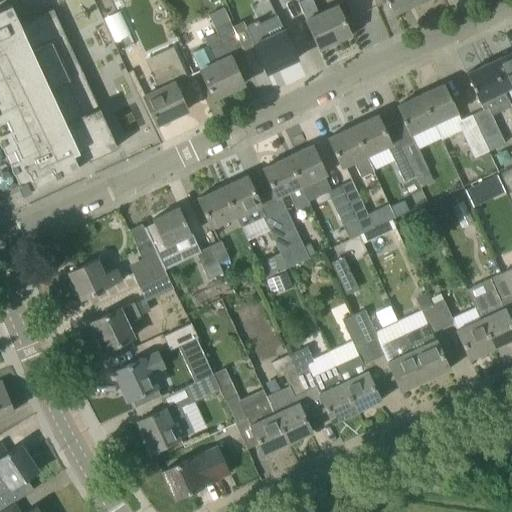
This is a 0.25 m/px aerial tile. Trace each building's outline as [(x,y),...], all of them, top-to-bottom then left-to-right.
[(319,49),(349,35),(336,5),(318,14),(311,0),(302,0),(298,2),(306,20),(305,20),(319,49)] [(371,0),(375,8),(387,2),(393,15),(416,4),(414,0),(371,0)] [(0,144),(21,191),(76,166),(76,165),(87,160),(116,147),(52,9),(19,24),(10,4),(0,8),(0,144)] [(121,9),(105,18),(117,42),(133,34),(121,9)] [(205,46),(192,52),(200,70),(212,98),(242,84),(230,58),(244,52),(232,26),(229,21),(225,11),(210,17),(215,27),(217,33),(204,39),(207,44),(207,45),(205,46)] [(266,73),(297,59),(283,30),(265,38),(257,21),(245,26),(253,44),(252,44),(266,73)] [(144,59),(151,75),(158,89),(143,96),(156,124),(186,110),(174,83),(187,77),(173,46),(144,59)] [(511,51),(490,62),(503,91),(511,86),(511,51)] [(482,110),(471,115),(488,151),(504,143),(492,116),(511,107),(503,91),(490,62),(466,73),(472,86),(471,86),(482,110)] [(443,84),(420,95),(433,123),(457,111),(449,96),(448,96),(443,84)] [(402,118),(400,119),(408,134),(433,123),(420,95),(396,106),(402,118)] [(352,126),(365,156),(390,144),(376,115),(352,126)] [(462,119),(456,121),(473,158),(488,151),(471,115),(462,119)] [(341,167),(352,162),(360,178),(373,172),(365,156),(352,126),(327,138),(341,167)] [(414,141),(400,148),(408,166),(414,177),(419,189),(433,182),(414,141)] [(311,145),(286,157),(308,205),(309,204),(308,201),(328,191),(331,190),(331,189),(311,145)] [(400,148),(390,153),(398,171),(403,181),(414,177),(408,166),(400,148)] [(276,197),(288,192),(296,210),(308,205),(286,157),(262,168),(276,197)] [(511,167),(499,173),(504,185),(511,181),(511,167)] [(496,174),(479,183),(487,200),(504,191),(496,174)] [(221,187),(235,217),(240,228),(264,217),(246,176),(221,187)] [(350,180),(339,185),(347,204),(356,223),(361,233),(372,228),(350,180)] [(331,190),(328,191),(337,209),(345,228),(356,223),(347,204),(339,185),(331,189),(331,190)] [(235,217),(221,187),(197,198),(210,228),(235,217)] [(170,244),(190,235),(178,207),(151,219),(154,225),(145,228),(144,227),(143,227),(143,228),(149,240),(154,252),(163,270),(179,263),(170,244)] [(285,211),(274,216),(296,265),(308,259),(302,247),(294,229),(285,211)] [(274,216),(264,221),(272,239),(287,269),(296,265),(274,216)] [(136,246),(149,240),(143,228),(143,227),(141,224),(129,230),(136,246)] [(219,242),(209,247),(218,265),(228,261),(219,242)] [(198,252),(194,254),(195,255),(207,281),(222,274),(218,265),(209,247),(198,252)] [(165,275),(163,270),(154,252),(154,253),(127,266),(137,288),(165,275)] [(279,253),(257,264),(265,280),(287,269),(279,253)] [(115,269),(103,274),(96,258),(67,272),(80,300),(95,293),(95,292),(121,280),(115,269)] [(511,268),(501,273),(511,296),(511,268)] [(286,272),(270,278),(275,290),(277,294),(292,287),(286,272)] [(493,288),(470,299),(479,318),(493,349),(494,349),(493,348),(511,339),(511,327),(503,307),(500,302),(511,296),(501,273),(489,278),(493,288)] [(165,275),(138,288),(143,299),(144,302),(145,302),(172,290),(165,275)] [(453,323),(443,300),(431,305),(442,328),(453,323)] [(118,309),(90,322),(104,351),(132,338),(125,323),(139,317),(139,315),(133,303),(119,310),(118,309)] [(431,305),(420,310),(427,324),(431,333),(442,328),(431,305)] [(364,310),(352,315),(368,349),(373,360),(384,355),(387,361),(394,378),(401,391),(402,391),(401,390),(423,380),(424,381),(425,380),(411,350),(403,334),(380,344),(374,331),(364,310)] [(352,315),(341,321),(358,356),(335,367),(356,411),(378,401),(378,402),(379,401),(374,388),(373,388),(366,371),(363,365),(373,360),(368,349),(352,315)] [(479,318),(455,329),(469,360),(470,359),(470,358),(492,348),(492,349),(493,349),(479,318)] [(189,324),(162,337),(169,351),(196,339),(189,324)] [(427,324),(403,334),(411,350),(425,380),(425,379),(447,369),(447,370),(448,369),(434,339),(431,333),(427,324)] [(307,346),(287,355),(305,392),(315,387),(318,393),(326,411),(332,423),(333,422),(355,411),(355,412),(356,412),(356,411),(335,367),(329,353),(314,360),(307,346)] [(142,359),(114,371),(127,400),(155,387),(149,373),(162,367),(156,353),(142,359)] [(266,397),(265,397),(287,444),(288,443),(287,443),(309,432),(310,433),(311,433),(297,402),(294,397),(305,392),(287,355),(271,363),(277,376),(283,373),(289,386),(266,397)] [(207,363),(188,371),(193,382),(212,373),(207,363)] [(193,382),(186,386),(190,397),(192,401),(194,400),(219,389),(220,389),(212,373),(193,382)] [(0,416),(13,411),(1,381),(0,381),(0,416)] [(220,389),(219,389),(223,398),(234,423),(246,418),(249,424),(258,443),(263,455),(264,454),(264,453),(286,443),(286,444),(287,444),(265,397),(266,397),(262,389),(262,390),(239,400),(231,383),(220,389)] [(185,414),(180,403),(165,410),(164,408),(137,421),(151,451),(178,439),(193,432),(185,414)] [(0,443),(0,495),(7,506),(13,502),(21,496),(14,486),(37,470),(19,444),(6,453),(0,443)] [(204,452),(161,471),(174,499),(229,474),(216,447),(204,453),(204,452)] [(0,511),(39,511),(36,506),(25,511),(18,511),(13,502),(7,506),(0,509),(0,511)]
